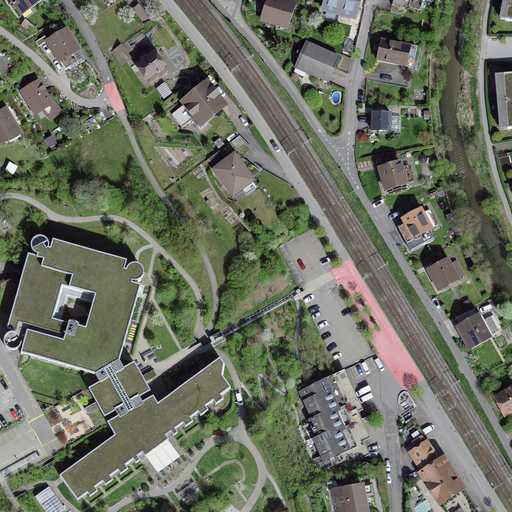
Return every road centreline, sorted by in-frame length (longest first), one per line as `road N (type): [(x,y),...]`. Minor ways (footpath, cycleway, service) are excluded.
road 1 (residential): [(164,0),(294,178),(399,362)]
road 2 (residential): [(344,170),(511,455)]
road 3 (residential): [(231,14),(344,170)]
road 4 (residential): [(399,362),(497,511)]
road 5 (residential): [(369,0),(349,78),(344,170)]
road 6 (residential): [(399,362),(389,397),(396,511)]
road 7 (residential): [(113,92),(92,102),(73,99),(0,29)]
